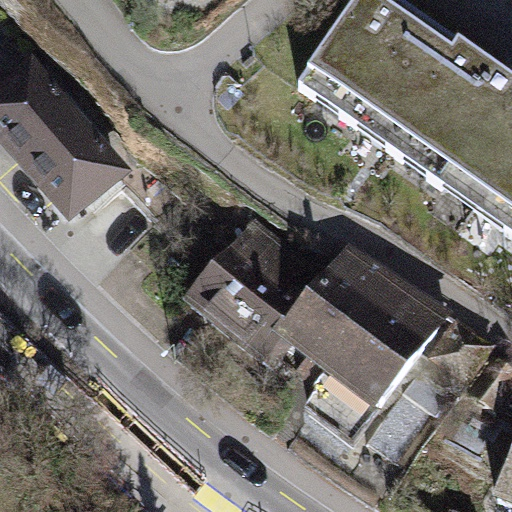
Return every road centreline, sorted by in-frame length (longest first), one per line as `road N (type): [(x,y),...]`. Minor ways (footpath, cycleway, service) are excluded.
road 1 (residential): [(194,99),(393,268),(511,349)]
road 2 (primary): [(254,511),(201,473),(0,282)]
road 3 (residential): [(104,0),(194,99)]
road 4 (residential): [(194,99),(273,0)]
